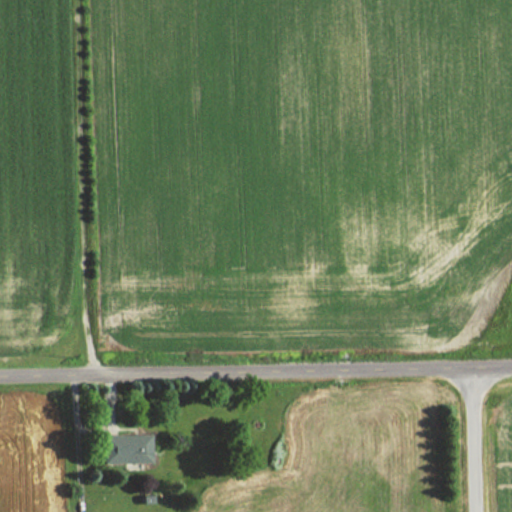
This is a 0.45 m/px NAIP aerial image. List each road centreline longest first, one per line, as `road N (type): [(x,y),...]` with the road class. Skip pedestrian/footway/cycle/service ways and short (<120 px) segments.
road 1 (residential): [(0,373),(511,366)]
road 2 (residential): [(105,372),(86,342),(77,0)]
road 3 (residential): [(476,511),(474,368)]
